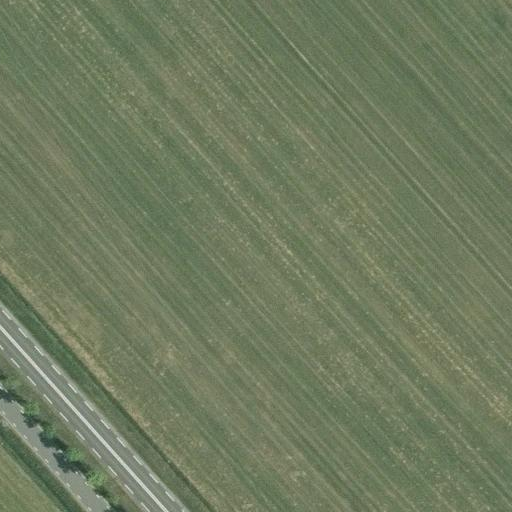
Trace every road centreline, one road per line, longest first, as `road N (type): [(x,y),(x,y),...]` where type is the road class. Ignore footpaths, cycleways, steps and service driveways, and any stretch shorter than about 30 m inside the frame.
road 1 (primary): [(168,511),(0,326)]
road 2 (unclassified): [(103,511),(0,397)]
